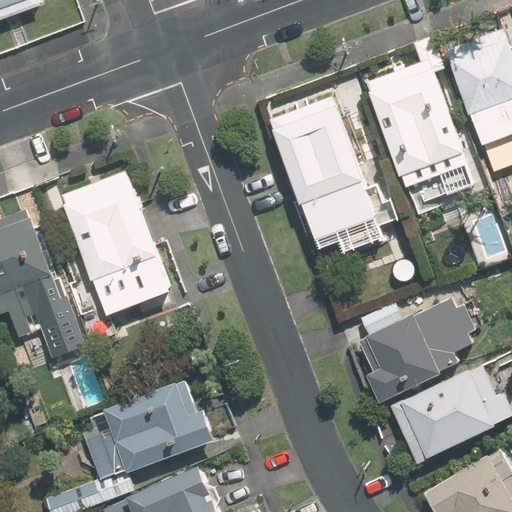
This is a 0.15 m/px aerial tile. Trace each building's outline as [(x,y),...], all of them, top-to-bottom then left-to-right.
[(0,0),(0,23),(48,5),(46,0),(0,0)] [(511,24),(447,47),(482,148),(511,137),(511,24)] [(432,55),(369,77),(399,166),(463,144),(432,55)] [(381,211),(341,96),(285,115),(325,230),(381,211)] [(66,194),(112,313),(180,286),(134,167),(66,194)] [(0,222),(0,306),(3,314),(67,290),(37,209),(0,222)] [(455,294),(364,336),(390,391),(481,349),(455,294)] [(511,406),(485,357),(400,403),(432,461),(511,417),(511,406)] [(95,410),(112,476),(225,447),(208,381),(95,410)] [(511,511),(511,455),(505,446),(444,487),(460,511),(511,511)] [(126,511),(233,511),(216,473),(126,511)]
